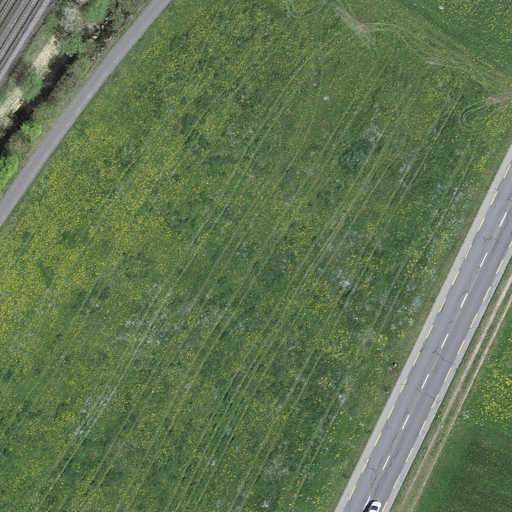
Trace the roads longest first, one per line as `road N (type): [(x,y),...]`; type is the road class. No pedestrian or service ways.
road 1 (primary): [(361,511),(511,195)]
road 2 (track): [(0,216),(163,0)]
road 3 (track): [(511,285),(402,511)]
